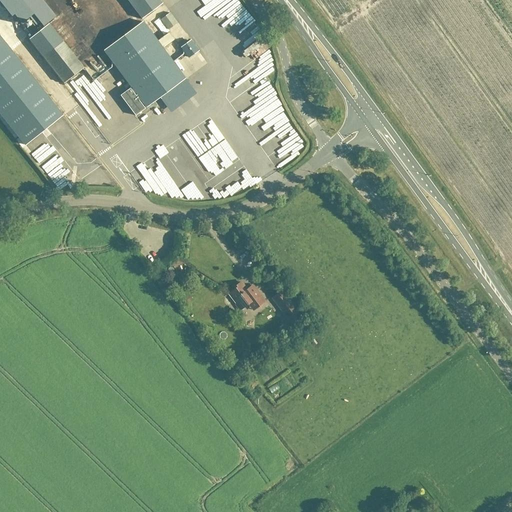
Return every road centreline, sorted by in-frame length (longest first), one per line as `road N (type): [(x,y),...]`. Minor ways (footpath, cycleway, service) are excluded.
road 1 (tertiary): [(0,224),(56,202),(222,215),(267,198),(331,152)]
road 2 (unclassified): [(511,378),(408,238),(331,152)]
road 3 (primary): [(367,125),(511,316)]
road 4 (primary): [(511,314),(378,116)]
road 5 (unclassified): [(331,152),(302,111),(279,40),(252,0)]
road 6 (primary): [(285,2),(367,125)]
road 7 (primary): [(378,116),(285,2)]
